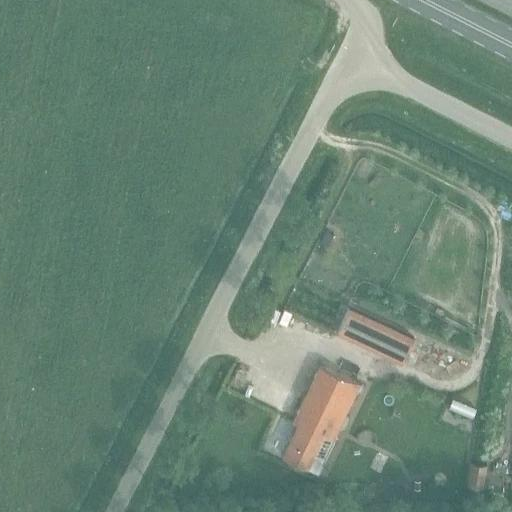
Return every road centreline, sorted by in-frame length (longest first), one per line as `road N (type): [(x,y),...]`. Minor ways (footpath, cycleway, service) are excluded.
road 1 (unclassified): [(110,511),(318,114),(369,51)]
road 2 (unclassified): [(511,137),(389,71),(369,51)]
